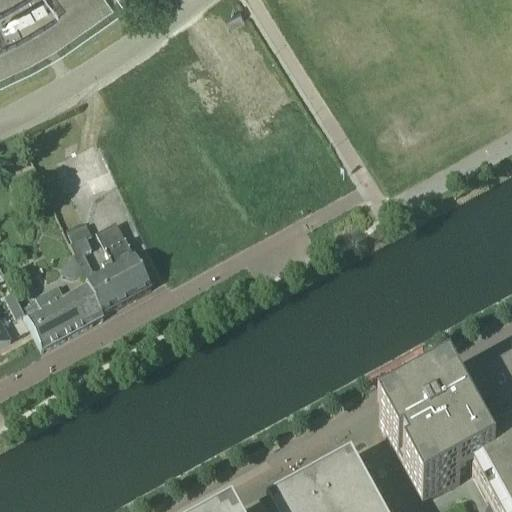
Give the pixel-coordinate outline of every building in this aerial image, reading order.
[(0,0),(0,63),(29,50),(26,43),(34,38),(38,45),(49,38),(45,32),(53,27),(58,33),(105,0),(0,0)] [(240,12),(227,20),(231,28),(244,21),(240,12)] [(176,83),(105,122),(127,163),(147,152),(147,151),(151,149),(153,152),(161,165),(160,165),(163,170),(181,203),(183,208),(184,208),(191,221),(192,223),(187,226),(186,226),(151,245),(173,285),(213,263),(211,259),(220,254),(222,258),(253,241),(212,165),(219,161),(176,83)] [(35,175),(39,184),(66,239),(67,239),(71,248),(69,248),(75,261),(74,261),(87,290),(102,319),(126,306),(105,266),(101,267),(106,276),(95,282),(83,257),(90,254),(86,244),(91,242),(56,166),(35,175)] [(108,263),(105,266),(126,306),(151,293),(143,278),(137,267),(128,253),(125,247),(115,228),(95,239),(100,249),(102,251),(108,263)] [(87,290),(68,301),(85,332),(103,322),(102,319),(87,290)] [(42,356),(85,332),(68,301),(64,303),(58,292),(35,305),(41,315),(26,324),(42,356)] [(4,302),(10,313),(17,308),(12,298),(4,302)] [(17,308),(10,313),(15,324),(23,320),(17,308)] [(0,326),(0,350),(10,345),(0,326)] [(511,511),(511,371),(506,375),(502,372),(498,373),(495,377),(495,381),(457,402),(450,388),(378,427),(388,446),(390,449),(422,507),(459,487),(472,480),(489,509),(486,511),(511,511)] [(374,511),(350,467),(266,511),(374,511)]
